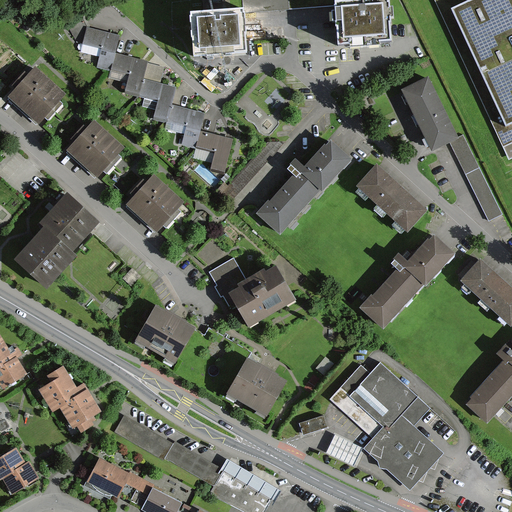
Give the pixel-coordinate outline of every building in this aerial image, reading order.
[(396,0),(382,0),(341,4),(345,48),(400,43),(396,0)] [(511,0),(435,0),(434,1),(503,149),(511,144),(511,0)] [(252,10),(198,15),(202,58),(256,53),(252,10)] [(89,32),(92,32),(92,27),(83,14),(65,26),(75,39),(85,49),(89,32)] [(92,32),(89,32),(85,49),(103,53),(99,71),(114,74),(122,39),(92,32)] [(150,64),(118,57),(114,74),(132,78),(128,95),(142,99),(146,81),(150,64)] [(69,96),(38,68),(10,98),(42,126),(47,120),(69,96)] [(432,80),(406,93),(435,152),(451,144),(461,139),(432,80)] [(179,89),(146,81),(142,99),(160,103),(156,120),(171,124),(175,106),(179,89)] [(208,114),(175,106),(171,124),(189,128),(185,145),(200,149),(204,131),(208,114)] [(131,151),(100,123),(72,153),(103,182),(110,174),(131,151)] [(236,139),(204,131),(200,149),(218,153),(214,170),(228,173),(236,139)] [(504,217),(464,138),(461,139),(451,144),(491,224),(504,217)] [(357,161),(334,140),(310,168),(300,159),(290,170),(296,176),(262,214),(285,234),(324,190),(328,193),(357,161)] [(268,142),(225,190),(235,200),(286,145),(268,142)] [(431,213),(381,166),(361,188),(411,234),(431,213)] [(191,205),(159,176),(131,207),(163,236),(167,231),(191,205)] [(99,230),(104,223),(73,195),(44,228),(75,256),(99,230)] [(49,291),(79,259),(77,257),(47,231),(18,263),(49,291)] [(459,257),(436,236),(412,264),(402,255),(392,266),(399,272),(365,310),(387,330),(426,286),(430,289),(459,257)] [(235,261),(212,275),(233,312),(241,307),(245,313),(254,329),(301,302),(282,268),(250,286),(235,261)] [(511,284),(486,261),(467,281),(511,322),(511,284)] [(125,278),(132,285),(141,275),(133,268),(125,278)] [(181,320),(158,308),(139,342),(178,364),(198,329),(181,320)] [(0,380),(5,390),(26,379),(14,358),(0,331),(0,380)] [(511,349),(508,346),(498,357),(505,363),(471,401),(493,421),(511,399),(511,349)] [(269,371),(250,360),(231,395),(270,416),(289,382),(269,371)] [(373,377),(363,368),(344,389),(386,426),(365,450),(413,493),(449,453),(419,425),(434,409),(384,364),(373,377)] [(58,383),(45,390),(58,412),(66,408),(79,430),(104,415),(93,396),(87,387),(81,390),(68,369),(55,377),(58,383)] [(326,416),(302,424),(306,436),(329,428),(326,416)] [(116,432),(133,442),(142,429),(124,418),(116,432)] [(363,447),(337,437),(331,453),(356,464),(363,447)] [(248,511),(262,511),(270,498),(176,443),(168,458),(215,486),(212,491),(248,511)] [(0,477),(2,476),(26,459),(20,449),(16,444),(0,453),(0,477)] [(126,499),(141,506),(153,483),(98,456),(86,479),(126,499)] [(2,476),(12,492),(39,475),(33,464),(29,458),(26,459),(2,476)] [(176,511),(183,498),(153,483),(141,506),(144,508),(146,511),(176,511)]
